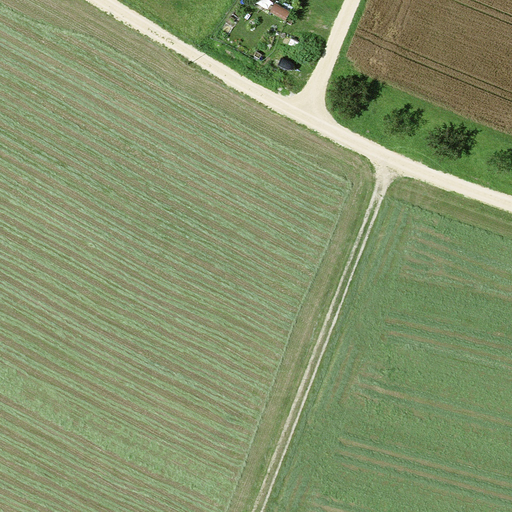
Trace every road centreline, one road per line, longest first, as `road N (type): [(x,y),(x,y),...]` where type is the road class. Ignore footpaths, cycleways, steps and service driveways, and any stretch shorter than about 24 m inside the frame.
road 1 (track): [(99,0),(389,162),(511,207)]
road 2 (track): [(259,511),(389,162)]
road 3 (track): [(350,0),(302,116)]
